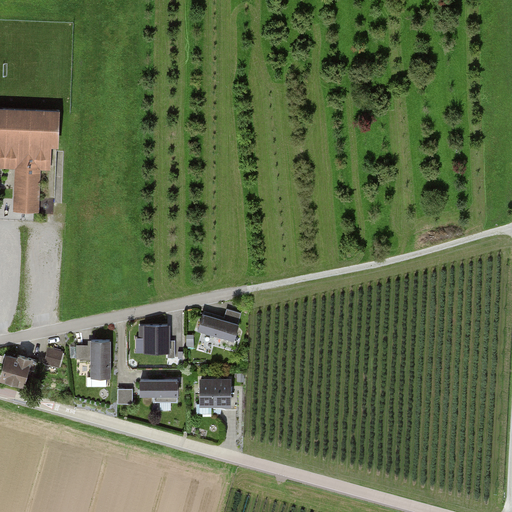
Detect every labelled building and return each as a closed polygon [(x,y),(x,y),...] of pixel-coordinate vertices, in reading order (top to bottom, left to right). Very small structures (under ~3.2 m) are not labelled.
[(58,113),(0,111),(0,166),(18,167),(16,213),(39,214),(41,168),(51,168),(52,149),(56,149),(58,113)] [(225,320),(204,314),(199,330),(236,340),(244,313),(229,308),(225,320)] [(172,337),(149,337),(148,356),(172,357),(172,337)] [(111,376),(110,340),(91,340),(92,377),(111,376)] [(65,351),(50,347),(45,363),(60,367),(65,351)] [(31,360),(6,354),(0,379),(0,380),(25,386),(31,360)] [(231,379),(201,379),(201,406),(231,406),(231,379)] [(179,381),(139,381),(139,395),(179,395),(179,381)] [(134,390),(119,389),(119,404),(134,404),(134,390)]
